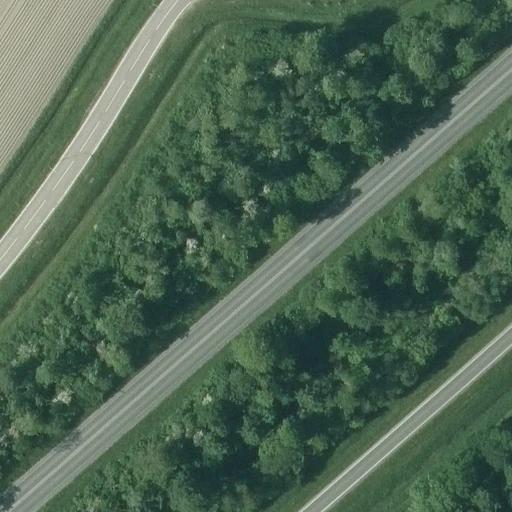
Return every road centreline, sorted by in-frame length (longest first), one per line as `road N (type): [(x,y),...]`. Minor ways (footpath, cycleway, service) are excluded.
road 1 (trunk): [(8,511),(511,71)]
road 2 (secondary): [(0,258),(178,0)]
road 3 (trunk): [(310,511),(511,333)]
